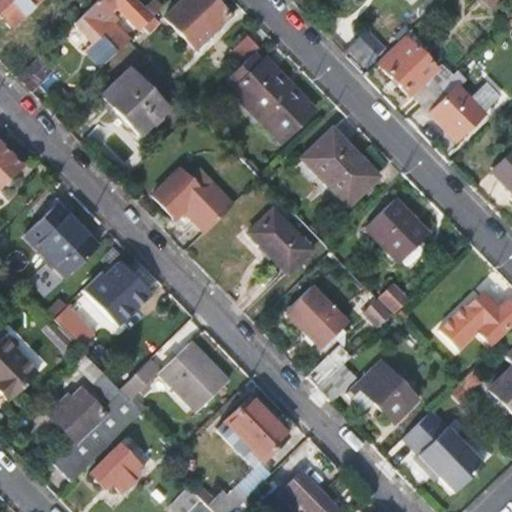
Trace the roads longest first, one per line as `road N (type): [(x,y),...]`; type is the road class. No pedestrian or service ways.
road 1 (unclassified): [(0,91),(405,511)]
road 2 (residential): [(259,0),(511,259)]
